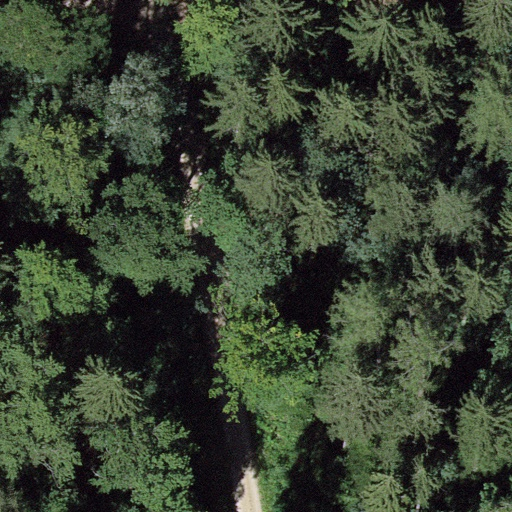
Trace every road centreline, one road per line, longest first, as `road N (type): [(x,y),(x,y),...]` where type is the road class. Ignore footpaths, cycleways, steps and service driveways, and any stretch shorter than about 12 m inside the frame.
road 1 (track): [(248,511),(143,0)]
road 2 (track): [(511,45),(444,26),(220,0)]
